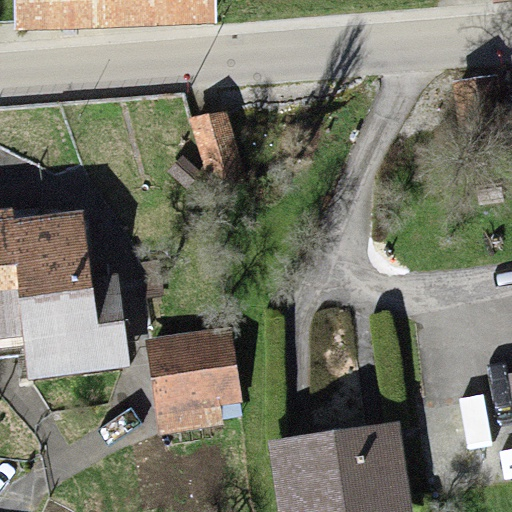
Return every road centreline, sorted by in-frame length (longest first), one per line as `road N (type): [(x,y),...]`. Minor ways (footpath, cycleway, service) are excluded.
road 1 (secondary): [(511,34),(0,79)]
road 2 (unknown): [(397,44),(383,120),(346,201),(346,242),(374,272),(477,317)]
